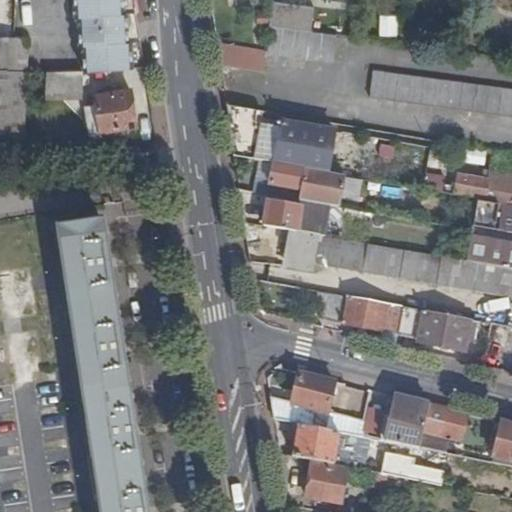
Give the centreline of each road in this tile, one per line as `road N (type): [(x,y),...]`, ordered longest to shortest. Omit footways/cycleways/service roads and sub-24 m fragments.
road 1 (secondary): [(221,332),(169,0)]
road 2 (tertiary): [(511,399),(221,332)]
road 3 (secondary): [(247,511),(221,332)]
